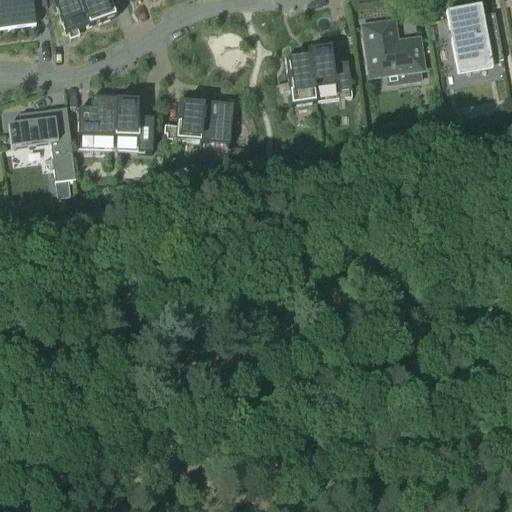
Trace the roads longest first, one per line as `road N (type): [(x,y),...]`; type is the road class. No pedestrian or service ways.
road 1 (track): [(0,232),(511,129)]
road 2 (track): [(0,451),(511,426)]
road 3 (residential): [(0,76),(74,76),(137,51),(193,14),(301,0)]
